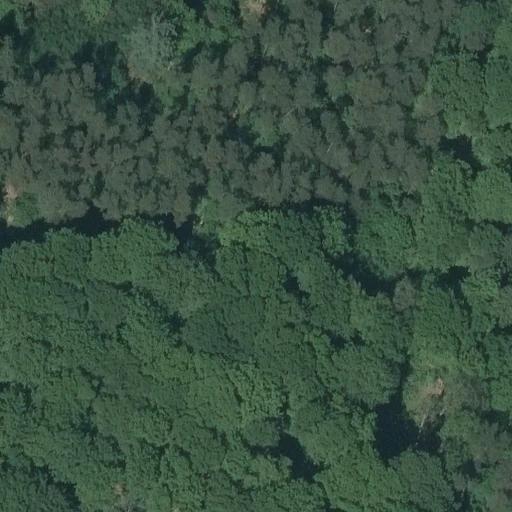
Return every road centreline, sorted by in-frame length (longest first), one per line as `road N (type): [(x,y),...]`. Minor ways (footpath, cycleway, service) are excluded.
road 1 (unknown): [(447,0),(381,227),(381,293),(398,316)]
road 2 (track): [(471,0),(398,316)]
road 3 (track): [(398,316),(351,511)]
road 4 (unknown): [(473,352),(435,511)]
